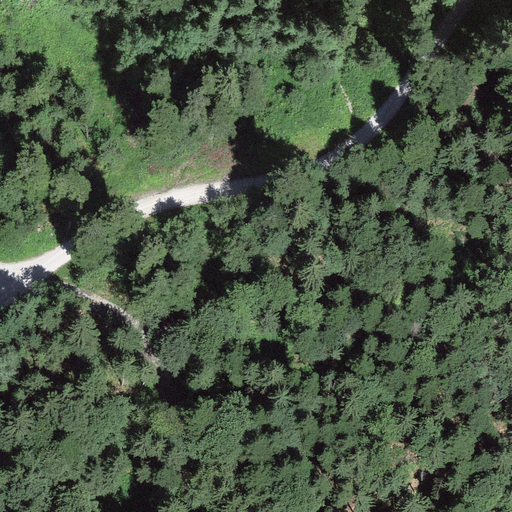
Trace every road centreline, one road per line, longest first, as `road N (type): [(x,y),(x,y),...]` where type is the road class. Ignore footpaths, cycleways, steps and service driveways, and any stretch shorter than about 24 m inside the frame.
road 1 (track): [(460,0),(362,143),(273,179),(117,220),(0,302)]
road 2 (track): [(193,511),(182,436),(138,334),(110,311),(0,273)]
